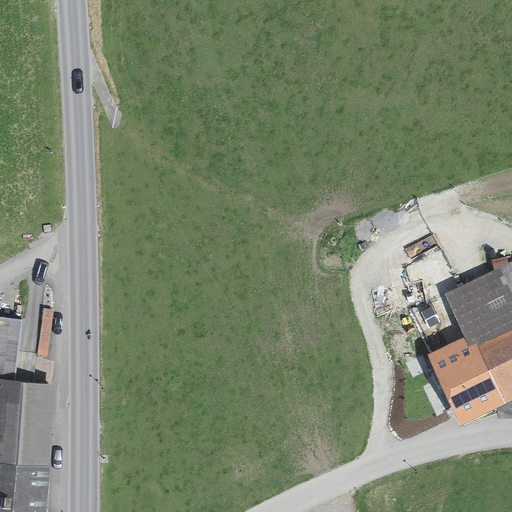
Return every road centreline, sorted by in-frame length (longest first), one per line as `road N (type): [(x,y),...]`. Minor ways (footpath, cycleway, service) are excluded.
road 1 (secondary): [(71,0),(82,128),(83,511)]
road 2 (residential): [(278,511),(374,467),(511,433)]
